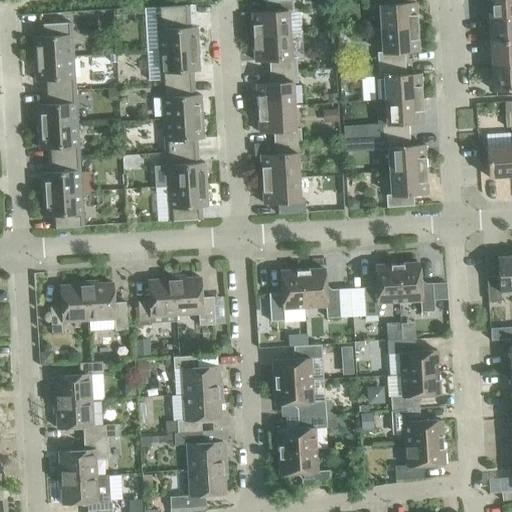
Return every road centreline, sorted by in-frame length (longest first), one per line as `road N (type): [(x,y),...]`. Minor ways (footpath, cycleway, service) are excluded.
road 1 (residential): [(256,511),(233,239)]
road 2 (residential): [(470,493),(457,226)]
road 3 (residential): [(20,256),(3,0)]
road 4 (residential): [(37,511),(20,256)]
road 5 (residential): [(233,239),(225,0)]
road 6 (residential): [(457,226),(452,0)]
road 7 (residential): [(457,226),(233,239)]
road 8 (residential): [(233,239),(20,256)]
road 9 (residential): [(294,511),(470,493)]
